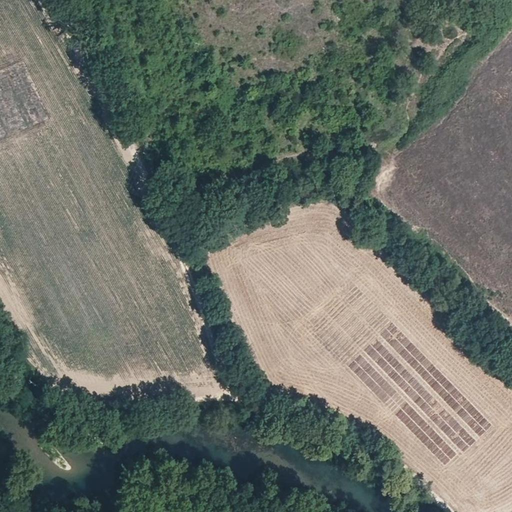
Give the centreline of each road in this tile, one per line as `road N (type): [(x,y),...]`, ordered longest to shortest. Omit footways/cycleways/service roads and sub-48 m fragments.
road 1 (track): [(53,0),(92,62),(176,240),(232,399)]
road 2 (track): [(449,511),(324,417),(232,399)]
